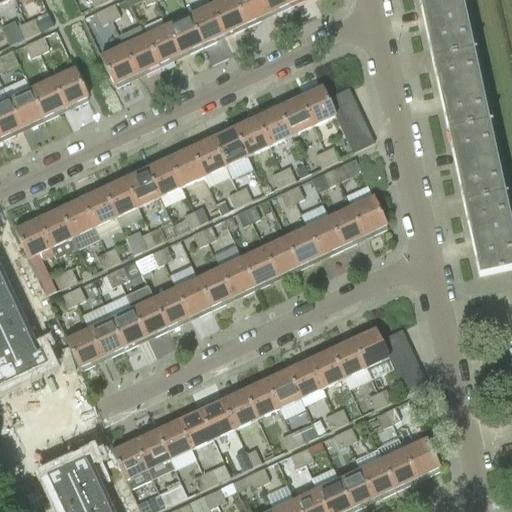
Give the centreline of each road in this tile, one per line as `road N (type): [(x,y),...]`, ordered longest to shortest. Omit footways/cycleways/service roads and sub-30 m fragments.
road 1 (residential): [(2,462),(427,261)]
road 2 (residential): [(0,193),(371,26)]
road 3 (residential): [(481,502),(427,261)]
road 4 (residential): [(427,261),(371,26)]
